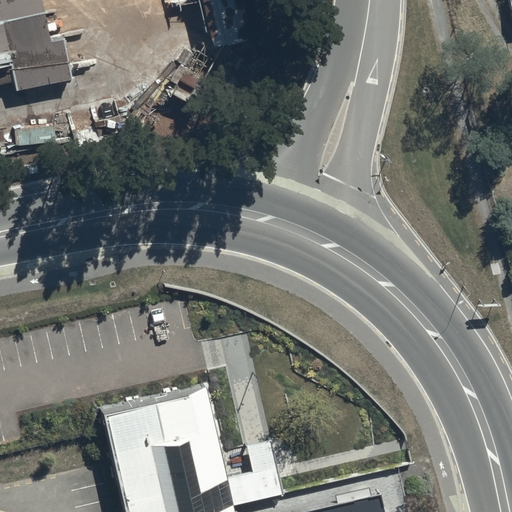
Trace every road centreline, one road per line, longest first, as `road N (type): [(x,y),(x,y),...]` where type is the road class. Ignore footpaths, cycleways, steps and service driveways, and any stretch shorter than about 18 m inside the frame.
road 1 (unclassified): [(502,511),(479,423),(418,305),(306,226)]
road 2 (unclassified): [(306,226),(242,203),(182,201),(0,236)]
road 3 (unclassified): [(306,226),(356,66),(367,0)]
road 4 (unknown): [(0,370),(190,330)]
